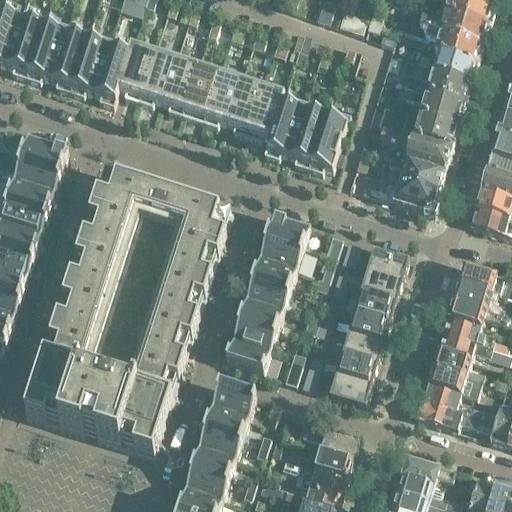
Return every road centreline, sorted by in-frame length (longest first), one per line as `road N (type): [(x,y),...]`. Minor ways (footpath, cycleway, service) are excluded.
road 1 (residential): [(93,127),(15,381)]
road 2 (residential): [(452,243),(511,44)]
road 3 (residential): [(392,434),(452,243)]
road 4 (residential): [(264,185),(202,375)]
road 5 (residential): [(202,375),(392,434)]
road 6 (residential): [(264,185),(452,243)]
road 7 (residential): [(93,127),(264,185)]
road 8 (residential): [(158,511),(202,375)]
road 9 (residential): [(392,434),(511,471)]
